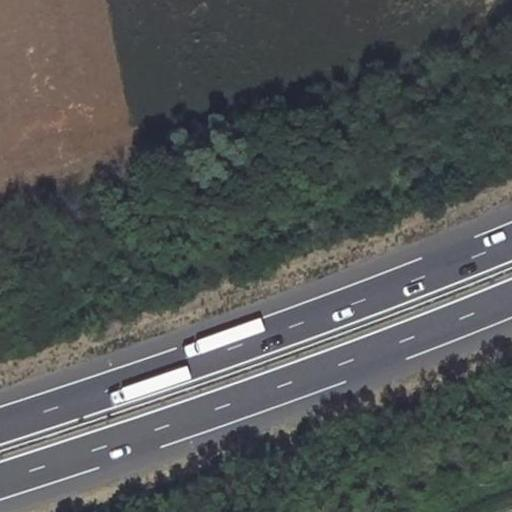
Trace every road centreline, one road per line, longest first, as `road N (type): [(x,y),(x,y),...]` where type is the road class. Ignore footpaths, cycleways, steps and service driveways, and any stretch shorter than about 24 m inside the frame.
road 1 (motorway): [(511,240),(0,424)]
road 2 (motorway): [(0,481),(511,298)]
